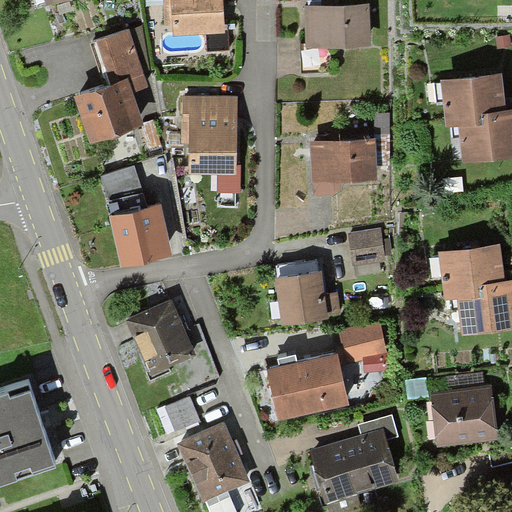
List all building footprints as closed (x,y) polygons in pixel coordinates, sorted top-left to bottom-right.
[(225,18),(224,0),(163,0),(165,23),(172,23),(173,29),(206,26),(208,48),(230,46),(228,18),(225,18)] [(371,45),(370,3),(305,6),(306,44),(302,45),(303,74),(332,73),(331,46),(371,45)] [(98,36),(91,38),(104,76),(73,87),(90,136),(147,116),(136,87),(151,81),(130,20),(97,32),(98,36)] [(502,65),(442,72),(447,118),(459,116),(485,114),(483,102),(506,99),(502,65)] [(238,95),(182,94),(181,142),(190,142),(190,173),(218,173),(218,193),(241,193),(241,162),(237,162),(238,95)] [(511,98),(506,99),(483,102),(485,114),(459,116),(463,154),(511,148),(511,98)] [(332,138),(310,140),(312,182),(340,181),(378,178),(375,136),(332,138)] [(144,192),(136,166),(101,176),(107,200),(144,192)] [(340,193),(340,181),(312,182),(313,198),(334,197),(334,193),(340,193)] [(173,254),(162,204),(110,216),(121,266),(173,254)] [(382,227),(349,232),(354,265),(386,261),(382,227)] [(500,236),(439,244),(445,292),(458,291),(482,288),(480,274),(505,271),(500,236)] [(279,278),(276,278),(282,325),(328,320),(327,313),(342,311),(339,290),(325,291),(323,273),(320,273),(318,261),(277,266),(279,278)] [(511,270),(505,271),(480,274),(482,288),(458,291),(462,328),(511,321),(511,270)] [(197,349),(173,294),(127,314),(151,369),(197,349)] [(389,352),(381,320),(340,330),(345,348),(336,350),(340,364),(364,358),(387,352),(389,352)] [(350,403),(340,364),(336,350),(266,367),(278,419),(350,403)] [(387,352),(364,358),(364,371),(391,370),(390,353),(387,352)] [(30,371),(0,380),(0,479),(59,460),(30,371)] [(426,374),(405,377),(408,397),(429,394),(426,374)] [(493,380),(431,388),(438,444),(500,436),(493,380)] [(181,381),(169,386),(174,396),(185,391),(181,381)] [(190,393),(165,404),(176,428),(201,417),(190,393)] [(398,433),(392,412),(359,422),(362,431),(311,446),(330,511),(341,511),(365,505),(360,491),(401,479),(388,436),(398,433)] [(224,415),(178,435),(211,511),(239,511),(229,487),(251,477),(224,415)] [(511,445),(490,449),(496,480),(511,477),(511,445)]
